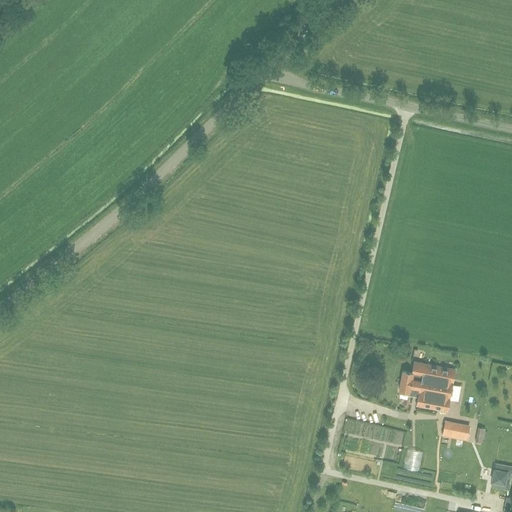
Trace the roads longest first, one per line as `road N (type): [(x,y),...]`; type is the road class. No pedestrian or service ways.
road 1 (unclassified): [(0,310),(132,203),(270,67)]
road 2 (unclassified): [(511,129),(292,80),(270,67)]
